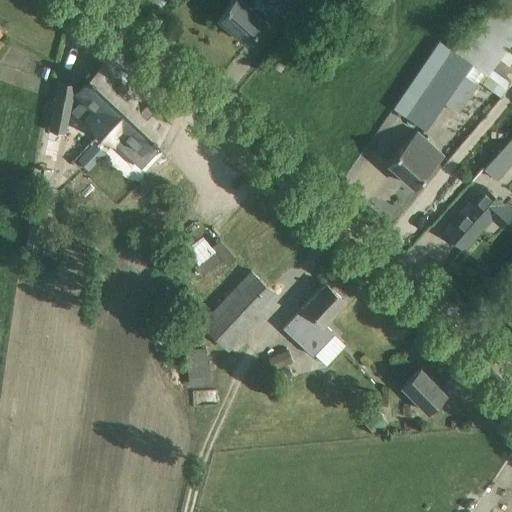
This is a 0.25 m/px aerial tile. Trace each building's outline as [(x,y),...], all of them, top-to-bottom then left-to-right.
[(256,7),(253,7),(251,9),(247,6),(252,0),(232,0),(218,17),(246,42),(264,20),(263,19),(266,15),(256,7)] [(454,51),(451,49),(417,100),(435,113),(470,62),(454,51)] [(85,82),(76,93),(95,111),(87,120),(99,131),(98,132),(100,133),(136,94),(127,86),(128,85),(120,77),(119,79),(103,64),(86,83),(85,82)] [(58,82),(48,130),(64,134),(74,85),(58,82)] [(487,113),(480,107),(471,119),(477,124),(452,153),(462,161),(511,100),(511,96),(505,91),(487,113)] [(136,94),(100,133),(101,135),(102,134),(114,145),(115,143),(141,168),(158,149),(151,143),(168,124),(157,114),(152,109),(153,108),(146,101),(145,103),(143,101),(136,94)] [(417,131),(388,162),(414,186),(442,155),(417,131)] [(511,160),(511,135),(483,168),(496,179),(511,160)] [(490,216),(500,225),(511,211),(483,186),(444,231),(463,248),(490,216)] [(251,271),(201,325),(229,350),(278,296),(251,271)] [(303,306),(283,327),(312,354),(333,332),(324,324),(345,302),(325,282),(303,306)] [(186,287),(175,289),(183,334),(194,332),(186,287)] [(205,346),(184,348),(186,365),(207,363),(205,346)] [(286,347),(266,355),(272,368),(291,359),(286,347)] [(445,394),(420,368),(401,386),(427,412),(445,394)] [(387,421),(375,408),(363,420),(375,433),(387,421)]
